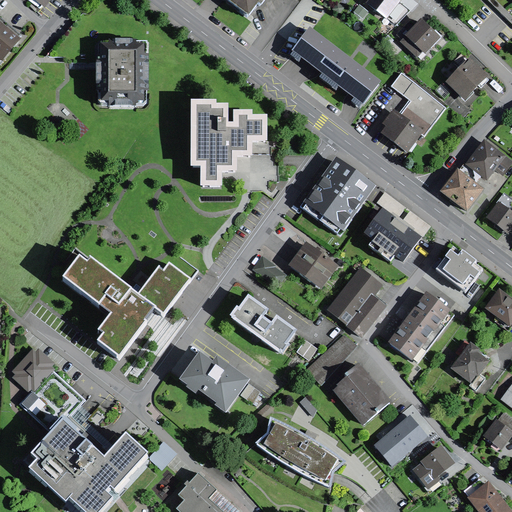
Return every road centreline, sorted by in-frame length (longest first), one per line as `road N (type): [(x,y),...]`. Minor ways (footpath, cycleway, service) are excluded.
road 1 (residential): [(335,133),(139,403),(32,319)]
road 2 (unclassified): [(455,224),(369,343),(446,438),(511,494)]
road 3 (secondary): [(160,0),(335,133)]
road 4 (residential): [(511,97),(422,199)]
road 5 (unclassified): [(421,0),(511,82)]
